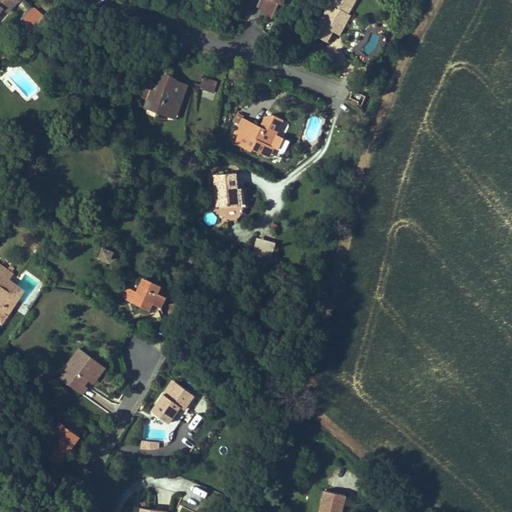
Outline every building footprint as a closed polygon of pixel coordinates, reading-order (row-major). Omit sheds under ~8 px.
[(0,0),(0,10),(2,8),(7,12),(18,0),(0,0)] [(273,17),(275,12),(266,9),(269,0),(259,0),(255,11),(262,13),(273,17)] [(269,0),(266,9),(275,12),(279,1),(279,0),(269,0)] [(349,13),(355,0),(331,0),(313,34),(321,39),(327,28),(333,31),(340,17),(343,18),(346,12),(349,13)] [(33,30),(44,17),(32,7),(21,18),(33,30)] [(5,11),(0,15),(0,22),(8,14),(5,11)] [(327,28),(321,39),(330,43),(336,33),(340,35),(350,14),(349,13),(346,12),(343,18),(340,17),(333,31),(327,28)] [(39,35),(54,20),(47,14),(44,17),(33,30),(39,35)] [(183,96),(187,86),(185,83),(177,81),(172,83),(167,82),(165,78),(167,74),(158,70),(152,86),(146,84),(141,97),(147,100),(144,108),(159,114),(161,108),(170,111),(176,108),(180,97),(183,96)] [(177,81),(170,74),(167,74),(165,78),(167,82),(172,83),(177,81)] [(213,93),(217,81),(205,77),(201,88),(213,93)] [(175,119),(183,96),(180,97),(176,108),(170,111),(161,108),(159,114),(175,119)] [(238,124),(241,118),(242,116),(238,113),(234,121),(238,124)] [(270,146),(283,119),(274,115),(272,120),(265,116),(260,127),(257,133),(250,129),(246,139),(239,136),(235,143),(251,151),(251,149),(261,153),(265,143),(270,146)] [(312,115),(303,138),(313,142),(323,119),(312,115)] [(246,139),(250,129),(257,133),(260,127),(241,118),(238,124),(230,141),(235,143),(239,136),(246,139)] [(269,157),(273,147),(270,146),(265,143),(261,153),(269,157)] [(246,207),(244,188),(237,188),(235,173),(214,175),(217,206),(225,206),(226,221),(236,220),(237,219),(236,208),(242,207),(246,207)] [(253,254),(271,259),(275,242),(257,238),(253,254)] [(109,260),(112,251),(103,247),(99,256),(109,260)] [(0,311),(6,316),(12,307),(10,306),(15,298),(10,295),(16,286),(9,281),(11,277),(9,276),(14,268),(10,266),(7,270),(0,265),(0,311)] [(160,285),(143,278),(132,302),(149,310),(153,322),(161,319),(158,310),(161,309),(160,307),(165,297),(156,293),(160,285)] [(165,297),(168,289),(160,285),(156,293),(165,297)] [(12,307),(23,290),(16,286),(10,295),(15,298),(10,306),(12,307)] [(92,368),(97,361),(79,349),(68,365),(70,366),(72,368),(66,376),(72,380),(69,384),(82,393),(86,386),(83,384),(87,379),(88,377),(91,376),(91,374),(95,369),(92,368)] [(105,367),(97,361),(92,368),(95,369),(91,374),(91,376),(88,377),(87,379),(93,383),(105,367)] [(61,379),(69,384),(72,380),(66,376),(72,368),(70,366),(61,379)] [(176,382),(173,380),(163,394),(166,396),(176,382)] [(152,411),(168,423),(166,425),(174,430),(187,411),(184,409),(194,395),(176,382),(166,396),(163,394),(159,400),(152,411)] [(197,397),(194,395),(184,409),(187,411),(197,397)] [(77,433),(66,449),(59,444),(49,458),(58,464),(68,450),(72,444),(79,435),(83,428),(65,415),(60,422),(77,433)] [(59,444),(66,449),(77,433),(60,422),(40,451),(49,458),(59,444)] [(343,511),(348,493),(323,487),(317,511),(343,511)]
